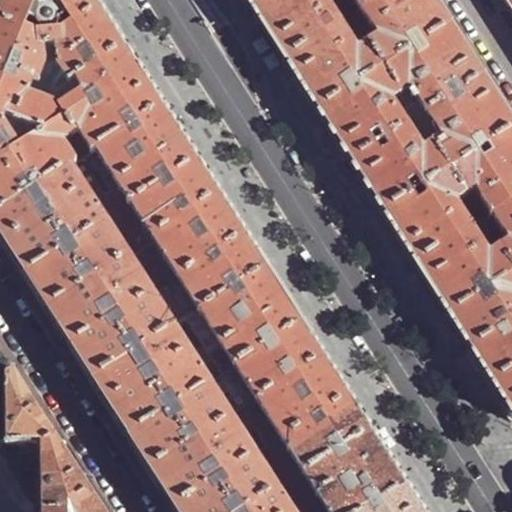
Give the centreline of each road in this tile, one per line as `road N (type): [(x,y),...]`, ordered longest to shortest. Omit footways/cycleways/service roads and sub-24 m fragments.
road 1 (secondary): [(168,0),(467,463)]
road 2 (residential): [(0,294),(139,511)]
